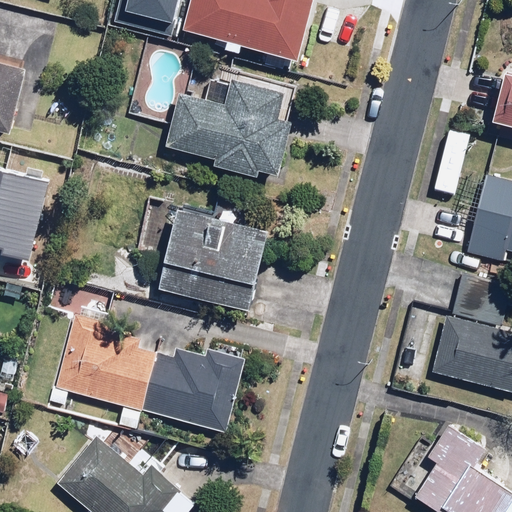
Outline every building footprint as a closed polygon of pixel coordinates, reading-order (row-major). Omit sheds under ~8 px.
[(130,0),(127,13),(174,25),(180,0),(130,0)] [(319,0),(193,0),(186,29),(305,59),(319,0)] [(0,129),(18,134),(35,65),(0,56),(0,129)] [(511,71),(499,124),(511,126),(511,71)] [(186,92),(173,146),(220,157),(218,166),(264,177),(266,168),(287,173),(300,120),(286,117),(292,90),(238,77),(236,87),(208,80),(205,96),(186,92)] [(50,179),(0,166),(0,239),(33,248),(50,179)] [(511,177),(490,172),(470,253),(503,261),(506,250),(511,251),(511,177)] [(278,232),(182,208),(162,289),(258,313),(278,232)] [(511,283),(463,270),(437,373),(511,391),(511,332),(503,330),(510,304),(511,304),(511,283)] [(209,351),(70,318),(51,402),(71,406),(74,391),(123,403),(118,424),(143,430),(147,411),(230,430),(247,356),(210,347),(209,351)] [(511,511),(511,483),(478,462),(489,446),(450,421),(439,439),(452,448),(420,498),(442,511),(443,511),(448,505),(458,511),(511,511)] [(100,433),(61,481),(99,511),(187,511),(199,497),(156,463),(149,472),(100,433)]
